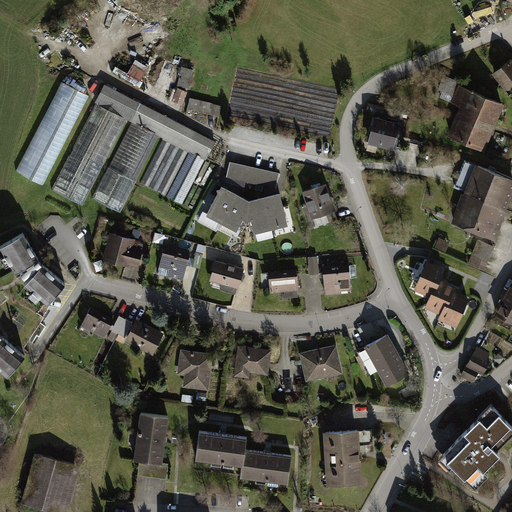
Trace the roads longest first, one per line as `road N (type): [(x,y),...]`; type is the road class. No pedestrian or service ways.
road 1 (residential): [(57,222),(89,270),(87,280),(213,313),(306,324),(397,299)]
road 2 (residential): [(505,27),(389,79),(363,96),(348,123),(350,170),(397,299)]
road 3 (residential): [(511,249),(463,353),(436,366)]
road 4 (residential): [(434,397),(373,511)]
